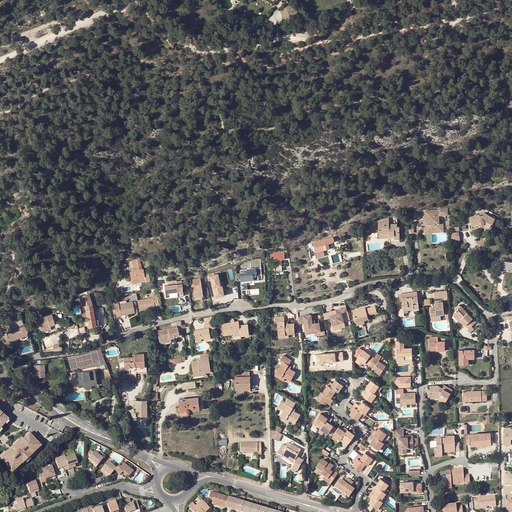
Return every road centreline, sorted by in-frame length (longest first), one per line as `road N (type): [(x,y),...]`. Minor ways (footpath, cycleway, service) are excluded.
road 1 (residential): [(0,368),(82,352),(188,314),(294,307),(393,278),(445,277),(485,313),(511,311)]
road 2 (track): [(511,1),(344,41),(208,50),(139,14),(108,13),(0,59)]
road 3 (tertiary): [(0,376),(148,459)]
road 4 (residential): [(357,511),(363,478),(341,460),(361,429),(338,409),(353,383)]
road 5 (residential): [(432,511),(419,353)]
